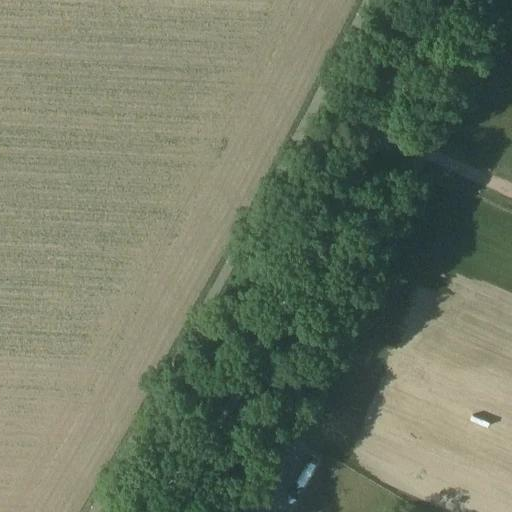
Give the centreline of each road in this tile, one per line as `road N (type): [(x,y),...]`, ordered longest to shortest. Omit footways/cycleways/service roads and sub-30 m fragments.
road 1 (secondary): [(169,511),(436,0)]
road 2 (track): [(374,124),(511,192)]
